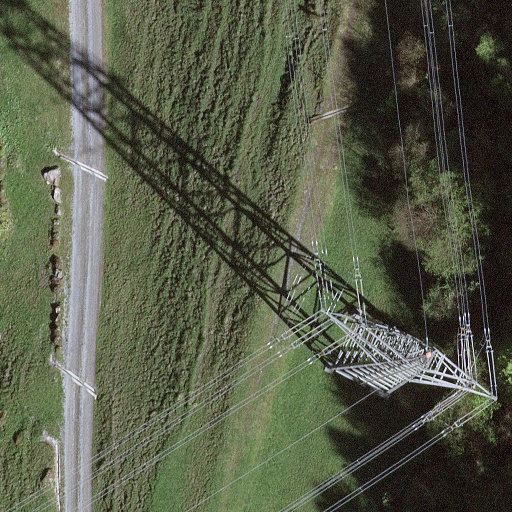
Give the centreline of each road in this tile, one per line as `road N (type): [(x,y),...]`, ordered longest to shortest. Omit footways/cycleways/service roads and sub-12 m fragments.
road 1 (track): [(231,511),(362,0)]
road 2 (track): [(76,0),(81,511)]
